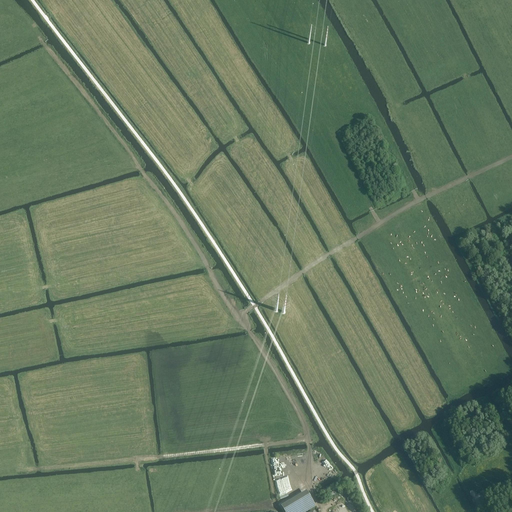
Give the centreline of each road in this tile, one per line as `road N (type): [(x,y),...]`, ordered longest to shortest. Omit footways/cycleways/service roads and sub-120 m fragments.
road 1 (track): [(18,16),(178,218),(234,313),(245,311)]
road 2 (track): [(511,156),(418,200),(245,311)]
road 3 (track): [(307,438),(18,470)]
road 4 (track): [(240,314),(304,423),(309,489),(323,511)]
